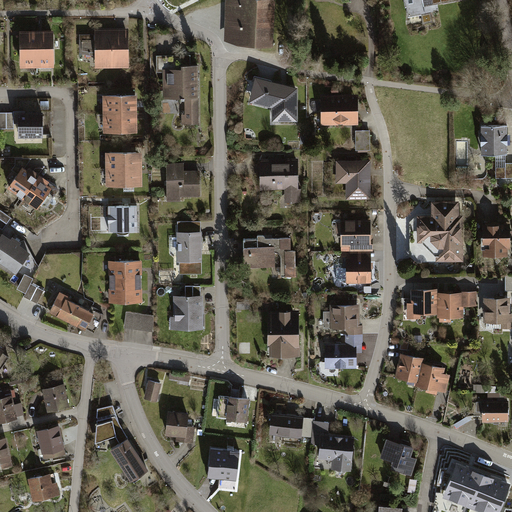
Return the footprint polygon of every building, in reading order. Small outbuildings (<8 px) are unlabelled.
[(424,0),(426,9),(480,0),(479,0),(424,0)] [(276,3),(227,2),(225,43),(275,52),(276,3)] [(129,34),(97,35),(97,38),(81,38),(81,56),(97,56),(98,72),(130,71),(129,34)] [(55,70),(54,35),(38,36),(39,70),(55,70)] [(38,36),(23,36),(24,71),(39,70),(38,36)] [(156,58),(156,76),(163,76),(163,103),(184,103),(184,128),(199,128),(199,68),(192,68),(192,58),(156,58)] [(299,91),(257,81),(251,107),(274,112),(274,126),(300,126),(299,91)] [(359,97),(324,97),(324,126),(359,126),(359,97)] [(104,118),(139,118),(139,99),(104,99),(104,118)] [(0,116),(0,131),(16,132),(16,116),(0,116)] [(45,116),(21,117),(21,141),(45,141),(45,116)] [(105,137),(140,137),(139,118),(104,118),(105,137)] [(509,128),(482,128),(483,159),(509,158),(509,128)] [(371,133),(357,134),(357,155),(372,155),(371,133)] [(108,156),(108,172),(144,171),(144,155),(108,156)] [(300,162),(261,162),(262,192),(286,192),(286,204),(300,204),(300,162)] [(371,163),(337,164),(337,185),(348,185),(348,201),(371,201),(371,163)] [(185,166),(168,166),(169,204),(184,204),(184,199),(202,199),(201,173),(185,174),(185,166)] [(29,173),(25,170),(10,191),(25,202),(43,179),(31,170),(29,173)] [(144,188),(144,171),(108,172),(108,189),(144,188)] [(60,192),(43,179),(25,202),(40,213),(48,203),(51,205),(60,192)] [(460,204),(433,204),(433,216),(417,216),(417,244),(423,244),(437,258),(437,263),(465,263),(464,217),(460,217),(460,204)] [(138,209),(111,210),(111,236),(139,235),(138,209)] [(13,220),(0,212),(0,228),(5,232),(13,220)] [(343,254),(373,253),(372,222),(346,223),(346,235),(342,235),(343,254)] [(203,223),(178,223),(178,240),(172,240),(172,255),(178,255),(178,265),(181,265),(181,277),(203,277),(203,223)] [(511,225),(484,226),(484,259),(508,259),(508,251),(511,251),(511,225)] [(4,236),(0,242),(0,263),(18,276),(32,256),(22,248),(23,246),(14,240),(12,242),(4,236)] [(295,239),(244,241),(246,270),(278,269),(278,278),(297,277),(295,239)] [(373,253),(343,254),(343,259),(348,259),(349,284),(374,283),(373,253)] [(46,255),(37,274),(51,280),(57,260),(46,255)] [(110,265),(111,284),(144,284),(143,264),(110,265)] [(19,292),(26,296),(31,286),(34,281),(26,277),(19,292)] [(111,284),(111,304),(144,304),(144,284),(111,284)] [(25,300),(38,306),(45,293),(31,286),(26,296),(25,300)] [(187,299),(175,299),(175,319),(172,319),(172,332),(205,332),(205,299),(202,299),(202,288),(187,288),(187,299)] [(422,315),(440,315),(440,293),(440,289),(411,290),(412,304),(407,304),(407,320),(423,320),(422,315)] [(478,292),(440,293),(440,315),(441,319),(464,319),(464,308),(478,308),(478,292)] [(61,294),(50,315),(86,334),(92,322),(97,325),(102,316),(92,311),(94,308),(87,304),(85,309),(67,300),(69,297),(61,294)] [(510,299),(485,298),(485,325),(501,325),(501,330),(511,329),(511,315),(510,316),(510,299)] [(347,330),(347,336),(364,336),(364,327),(362,327),(361,305),(331,306),(331,313),(325,313),(326,329),(332,329),(332,330),(347,330)] [(300,311),(270,313),(272,340),(269,341),(270,360),(302,358),(300,311)] [(156,317),(127,314),(124,331),(156,335),(156,317)] [(365,355),(364,336),(347,336),(347,346),(327,346),(328,371),(358,370),(358,355),(365,355)] [(407,388),(420,391),(426,366),(427,361),(402,355),(396,380),(409,383),(407,388)] [(447,370),(426,366),(420,391),(447,397),(451,377),(445,375),(447,370)] [(163,386),(149,383),(146,401),(160,404),(163,386)] [(65,386),(44,393),(50,416),(72,409),(65,386)] [(477,387),(477,395),(489,395),(489,387),(477,387)] [(13,398),(0,400),(0,426),(18,423),(13,398)] [(252,401),(230,398),(227,422),(249,425),(252,401)] [(510,403),(484,402),(483,424),(509,424),(510,403)] [(115,408),(100,412),(96,447),(108,443),(111,452),(133,485),(149,474),(129,441),(120,422),(115,408)] [(190,417),(170,414),(167,438),(178,439),(178,444),(193,446),(195,432),(188,431),(190,417)] [(303,417),(273,414),(271,432),(301,435),(303,417)] [(314,418),(303,417),(301,435),(312,437),(314,420),(314,418)] [(329,422),(314,420),(312,437),(312,443),(321,444),(320,456),(334,457),(333,467),(336,467),(338,470),(345,471),(348,468),(350,468),(353,437),(327,434),(329,422)] [(61,428),(39,433),(46,462),(68,457),(61,428)] [(415,450),(386,440),(379,460),(391,465),(389,470),(410,478),(416,462),(411,460),(415,450)] [(7,441),(0,442),(0,466),(13,463),(7,441)] [(241,455),(212,451),(210,471),(239,474),(241,455)] [(458,465),(453,463),(451,469),(456,471),(448,490),(454,493),(452,497),(489,511),(490,511),(492,508),(498,510),(508,485),(495,480),(471,470),(458,465)] [(55,476),(30,481),(35,504),(60,499),(55,476)]
